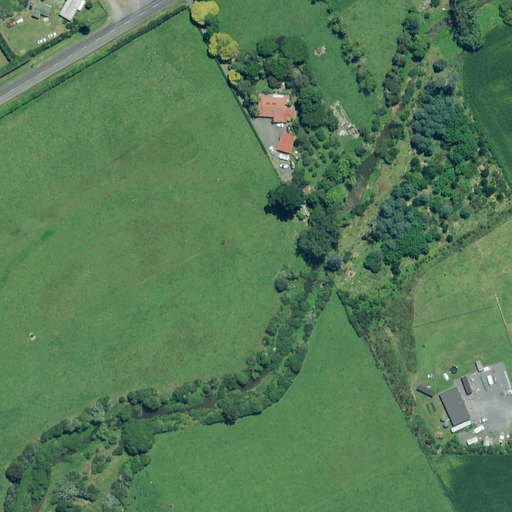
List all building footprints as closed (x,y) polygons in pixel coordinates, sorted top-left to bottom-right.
[(67,0),(68,0),(60,14),(71,21),(78,9),(81,10),(86,1),(84,0),(67,0)] [(51,7),(37,2),(32,15),(39,18),(41,14),(48,16),(51,7)] [(291,96),(259,94),(258,116),(274,117),(274,122),(287,122),(287,118),(294,119),(294,108),(290,108),(291,96)] [(296,136),(282,132),(277,149),(291,153),(296,136)] [(471,418),(457,387),(440,394),(454,426),(471,418)] [(459,429),(463,427),(464,430),(467,429),(466,426),(472,423),(471,420),(451,428),(453,432),(456,430),(457,433),(460,432),(459,429)]
